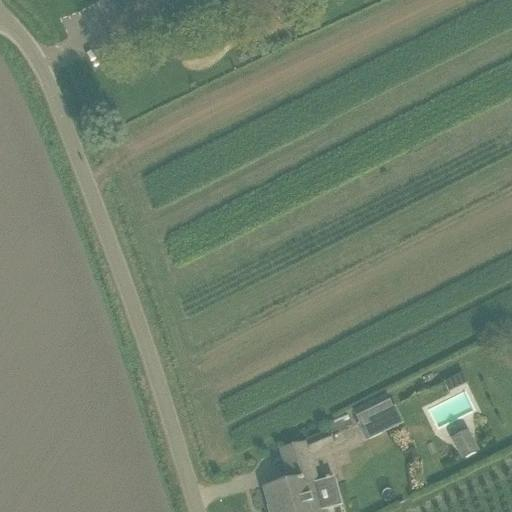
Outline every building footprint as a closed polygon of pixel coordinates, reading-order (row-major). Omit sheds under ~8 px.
[(386,396),(353,412),(359,425),(392,408),(386,396)] [(403,425),(395,407),(392,408),(359,425),(357,426),(365,443),(403,425)] [(311,455),(333,446),(329,434),(306,443),(311,455)] [(456,450),(462,462),(479,453),(473,441),(456,450)] [(264,489),(270,511),(324,511),(316,484),(311,463),(287,470),(289,482),(264,489)]
